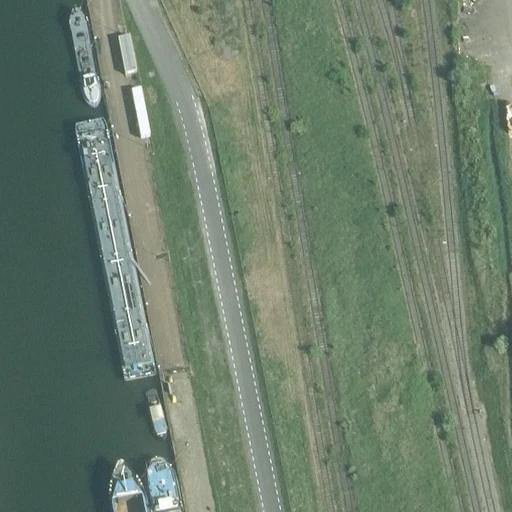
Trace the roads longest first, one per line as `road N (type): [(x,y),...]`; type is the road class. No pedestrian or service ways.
road 1 (unclassified): [(270,511),(192,123),(138,0)]
road 2 (unclassified): [(108,0),(207,511)]
